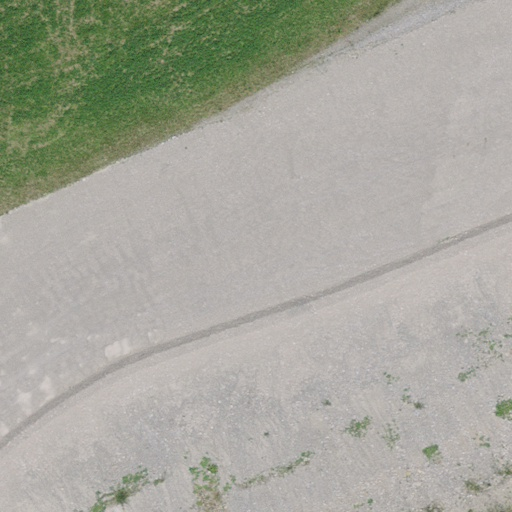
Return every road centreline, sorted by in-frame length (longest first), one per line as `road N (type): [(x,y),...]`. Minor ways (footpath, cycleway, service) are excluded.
road 1 (track): [(351,0),(0,218)]
road 2 (track): [(511,381),(243,511)]
